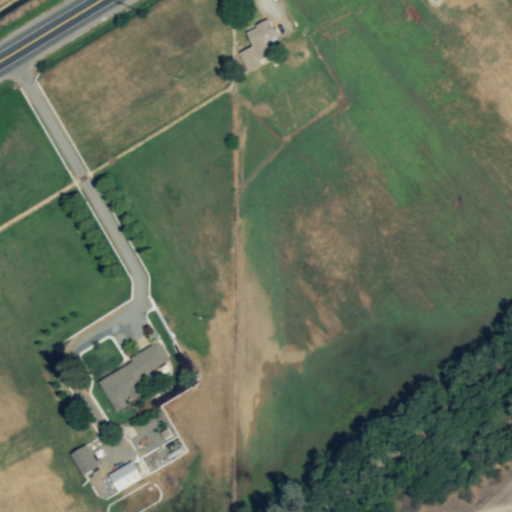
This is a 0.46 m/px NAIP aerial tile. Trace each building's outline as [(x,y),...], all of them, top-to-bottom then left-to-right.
[(263,42),(275,37),(267,20),(242,32),(249,49),(236,54),(245,73),(261,65),(258,60),(269,55),(263,42)] [(112,414),(124,408),(121,402),(148,389),(142,376),(166,363),(156,343),(125,359),(128,365),(96,381),(112,414)] [(95,468),(85,446),(68,454),(78,476),(95,468)] [(148,453),(131,463),(140,479),(157,469),(148,453)] [(105,476),(116,494),(139,480),(129,462),(105,476)]
